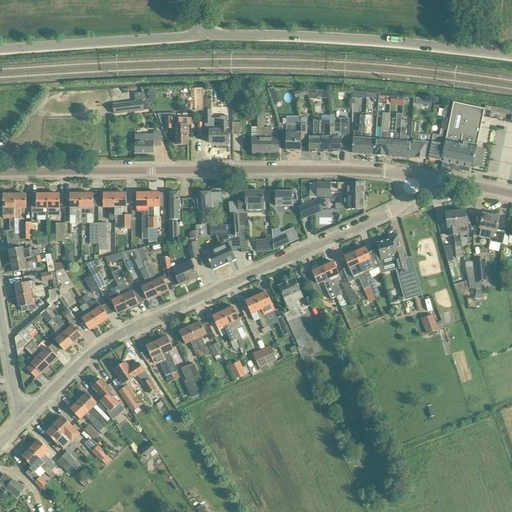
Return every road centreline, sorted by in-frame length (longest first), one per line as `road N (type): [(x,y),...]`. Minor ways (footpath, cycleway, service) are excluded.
road 1 (residential): [(20,421),(104,343),(400,207),(415,175)]
road 2 (secondary): [(415,175),(0,172)]
road 3 (tertiary): [(511,58),(388,43),(206,36)]
road 4 (tertiary): [(206,36),(0,49)]
